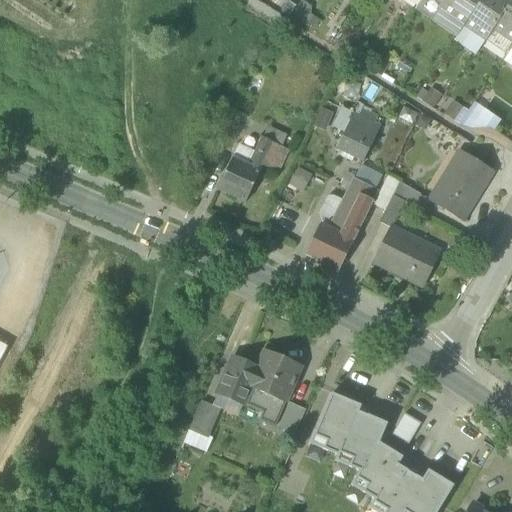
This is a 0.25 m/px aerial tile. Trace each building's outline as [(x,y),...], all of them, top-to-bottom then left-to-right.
[(442,14),(463,28),(481,0),(421,0),(417,7),(438,21),(442,14)] [(484,42),(492,31),(511,0),(481,0),(463,28),(484,42)] [(511,44),(511,0),(492,31),(511,44)] [(458,35),(463,28),(442,14),(438,21),(458,35)] [(463,28),(458,35),(453,43),(474,57),(484,42),(463,28)] [(511,46),(511,44),(492,31),(484,42),(505,56),(511,48),(511,46)] [(503,59),(511,64),(511,48),(505,56),(503,59)] [(429,88),(421,102),(433,109),(441,96),(429,88)] [(452,102),(443,116),(455,123),(464,109),(452,102)] [(473,104),(459,126),(473,128),(486,127),(493,131),(500,122),(473,104)] [(418,115),(402,109),(397,120),(413,127),(418,115)] [(325,133),(332,115),(319,110),(311,128),(325,133)] [(343,134),(352,116),(339,110),(331,128),(343,134)] [(358,119),(374,126),(377,120),(361,113),(358,119)] [(336,150),(363,164),(380,129),(374,126),(358,119),(352,116),(343,134),(336,150)] [(268,127),(262,139),(272,144),(281,148),(287,136),(268,127)] [(262,139),(256,150),(248,167),(259,172),(261,167),(272,144),(262,139)] [(236,160),(248,167),(256,150),(244,144),(236,160)] [(261,167),(277,175),(288,152),(281,148),(272,144),(261,167)] [(434,205),(463,223),(493,176),(459,155),(445,178),(449,181),(434,205)] [(260,173),(259,172),(248,167),(236,160),(233,159),(217,191),(245,204),(260,173)] [(360,167),(353,181),(375,191),(382,177),(360,167)] [(302,194),(312,176),(297,169),(288,186),(302,194)] [(429,203),(434,205),(449,181),(445,178),(429,203)] [(373,207),(384,213),(392,198),(398,184),(387,179),(373,207)] [(330,227),(327,231),(351,243),(376,192),(375,191),(353,181),(352,180),(342,201),(330,227)] [(398,184),(392,198),(404,204),(422,214),(429,203),(398,184)] [(320,222),(330,227),(342,201),(333,198),(326,198),(317,215),(320,222)] [(391,228),(404,204),(392,198),(384,213),(379,224),(389,230),(391,227),(391,228)] [(285,204),(279,220),(291,224),(297,208),(285,204)] [(337,272),(351,243),(327,231),(319,227),(305,257),(337,272)] [(372,263),(420,288),(439,253),(391,228),(391,227),(389,230),(372,263)] [(248,389),(250,390),(284,405),(285,404),(279,401),(286,387),(291,389),(300,369),(264,353),(256,370),(248,389)] [(216,396),(242,407),(250,390),(248,389),(256,370),(232,359),(216,396)] [(279,401),(285,404),(291,389),(286,387),(279,401)] [(274,429),(284,405),(250,390),(242,407),(262,415),(259,423),(274,429)] [(373,502),(372,504),(384,511),(437,511),(453,487),(427,472),(421,482),(397,467),(402,459),(378,444),(386,426),(367,417),(367,418),(357,414),(360,408),(331,395),(312,437),(325,443),(322,451),(336,457),(337,455),(352,460),(348,469),(358,473),(354,479),(366,487),(362,494),(373,502)] [(278,428),(294,434),(305,410),(288,404),(278,428)] [(189,430),(207,438),(218,412),(200,405),(197,410),(189,430)] [(404,416),(391,437),(407,447),(420,425),(404,416)] [(309,445),(322,451),(325,443),(312,437),(309,445)] [(334,463),(348,469),(352,460),(337,455),(336,457),(334,463)] [(349,487),(362,494),(366,487),(354,479),(349,487)]
